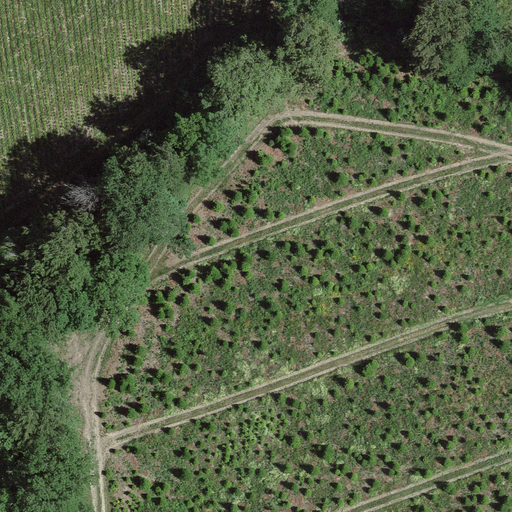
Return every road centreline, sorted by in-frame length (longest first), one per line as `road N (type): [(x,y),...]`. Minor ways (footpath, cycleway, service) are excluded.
road 1 (track): [(99,511),(96,398),(112,328),(188,210),(263,131),(310,117),(511,151)]
road 2 (track): [(511,305),(123,435)]
road 3 (track): [(154,263),(511,151)]
road 4 (track): [(345,511),(511,455)]
